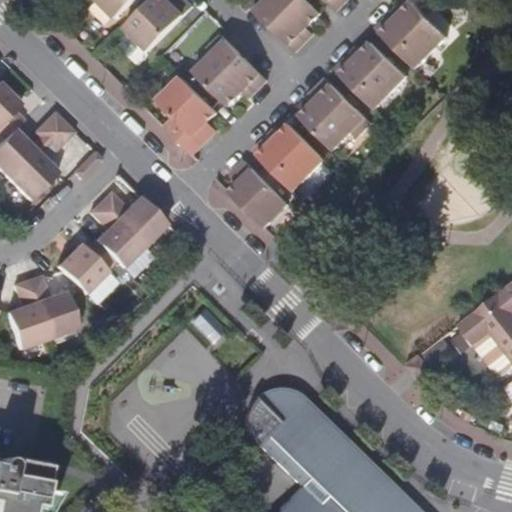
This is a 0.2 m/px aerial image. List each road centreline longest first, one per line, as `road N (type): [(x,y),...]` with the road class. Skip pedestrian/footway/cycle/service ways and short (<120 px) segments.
road 1 (residential): [(179,203),(429,449),(470,474),(511,480)]
road 2 (residential): [(0,23),(123,146)]
road 3 (residential): [(179,203),(301,82)]
road 4 (residential): [(123,146),(26,237),(0,235)]
